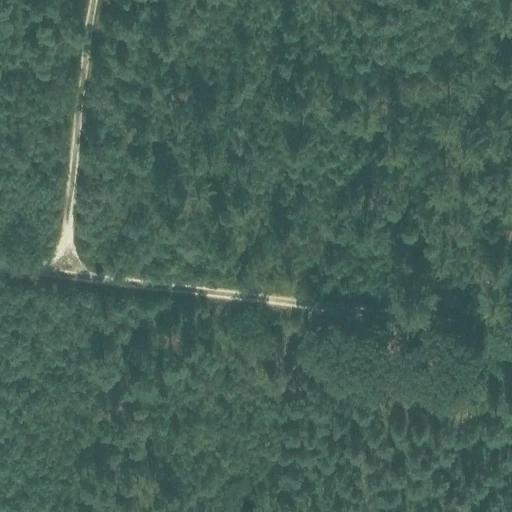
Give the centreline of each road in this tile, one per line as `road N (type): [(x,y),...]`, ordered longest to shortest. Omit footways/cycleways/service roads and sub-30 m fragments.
road 1 (track): [(50,264),(511,320)]
road 2 (track): [(0,258),(50,264),(82,0)]
